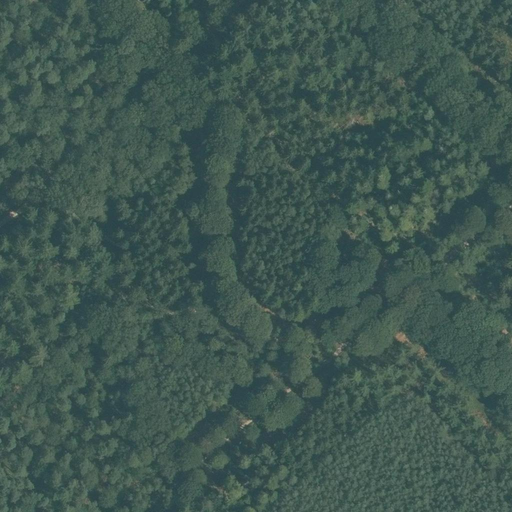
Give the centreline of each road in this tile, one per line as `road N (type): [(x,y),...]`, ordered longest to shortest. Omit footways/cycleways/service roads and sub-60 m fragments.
road 1 (track): [(23,205),(87,222),(118,296),(129,302),(220,311),(252,333),(288,342),(356,331)]
road 2 (track): [(396,300),(342,252),(343,227),(325,196),(171,62)]
road 3 (track): [(511,139),(357,0)]
road 4 (track): [(184,476),(326,361)]
road 5 (track): [(48,176),(171,62)]
road 6 (track): [(511,382),(410,287)]
road 7 (track): [(410,287),(511,207)]
